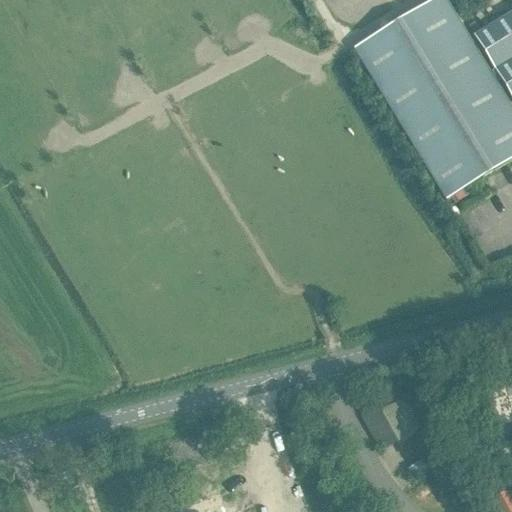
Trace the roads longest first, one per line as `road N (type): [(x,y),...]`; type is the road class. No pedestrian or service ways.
road 1 (tertiary): [(0,449),(511,318)]
road 2 (track): [(166,100),(277,283),(315,296),(337,363)]
road 3 (track): [(78,141),(266,47),(305,64),(342,45)]
